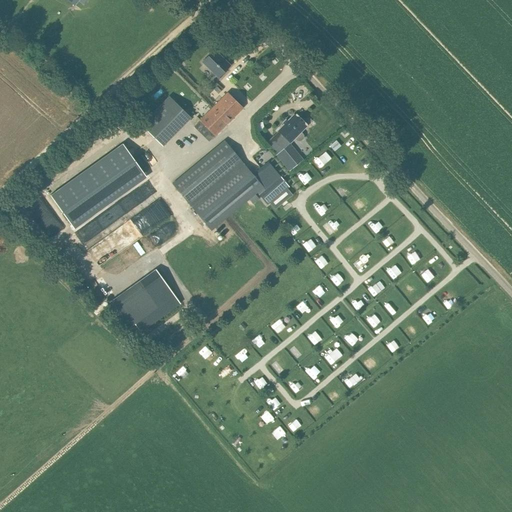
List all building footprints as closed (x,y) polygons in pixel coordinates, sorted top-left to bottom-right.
[(202,62),(218,77),(229,64),(214,49),(202,62)] [(201,119),(194,126),(201,132),(207,126),(215,135),(242,107),(227,92),(200,119),(201,119)] [(169,107),(140,135),(161,156),(190,128),(169,107)] [(293,114),(278,130),(290,142),(294,138),(296,140),(298,141),(300,141),(302,141),(303,139),(304,137),(304,135),(303,133),(301,131),(306,126),(293,114)] [(224,140),(172,183),(195,210),(211,228),(222,219),(228,214),(256,190),(263,185),(252,175),(224,140)] [(122,144),(50,195),(74,228),(145,176),(122,144)] [(277,155),(290,171),(303,160),(290,144),(277,155)] [(314,162),(319,169),(326,165),(321,157),(314,162)] [(288,188),(290,186),(288,184),(269,161),(252,175),(263,185),(256,190),(258,193),(266,202),(268,204),(270,203),(288,188)] [(83,241),(126,210),(119,201),(77,233),(83,241)] [(97,264),(171,218),(161,202),(87,248),(97,264)] [(293,234),(300,228),(294,220),(287,226),(293,234)] [(386,250),(394,243),(388,235),(380,242),(386,250)] [(201,242),(168,265),(189,295),(222,271),(201,242)] [(348,242),(339,250),(347,258),(356,251),(348,242)] [(410,264),(418,258),(411,251),(404,257),(410,264)] [(360,270),(369,264),(363,256),(354,262),(360,270)] [(394,266),(385,272),(392,282),(401,275),(394,266)] [(139,280),(107,303),(114,313),(126,330),(129,328),(135,324),(139,330),(180,302),(156,268),(139,280)] [(349,303),(355,309),(359,305),(353,299),(349,303)] [(390,316),(398,310),(392,302),(383,308),(390,316)] [(372,329),(384,319),(377,311),(366,321),(372,329)] [(408,340),(416,334),(409,326),(401,332),(408,340)] [(307,338),(313,347),(323,340),(316,331),(307,338)] [(253,340),(260,348),(268,340),(261,332),(253,340)] [(349,346),(357,342),(353,334),(345,338),(349,346)] [(329,366),(338,359),(330,348),(321,356),(329,366)] [(233,355),(238,362),(244,357),(239,350),(233,355)] [(371,358),(363,364),(369,373),(377,367),(371,358)] [(340,382),(346,388),(358,378),(352,371),(340,382)] [(324,391),(327,399),(335,396),(332,388),(324,391)] [(313,403),(305,410),(311,418),(320,411),(313,403)]
